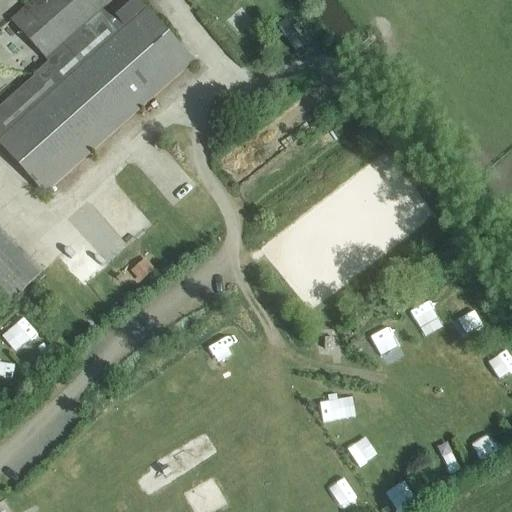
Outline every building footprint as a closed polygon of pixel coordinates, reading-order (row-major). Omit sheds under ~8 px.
[(35,0),(11,21),(47,63),(0,104),(0,144),(44,195),(194,63),(138,0),(35,0)] [(295,54),(304,47),(286,21),(276,28),(295,54)] [(0,296),(8,305),(40,276),(0,232),(0,296)] [(154,272),(145,260),(129,272),(139,284),(154,272)] [(382,357),(404,347),(393,325),(371,335),(382,357)] [(326,337),(326,339),(323,339),(323,350),(333,350),(333,339),(330,339),(330,337),(326,337)]
